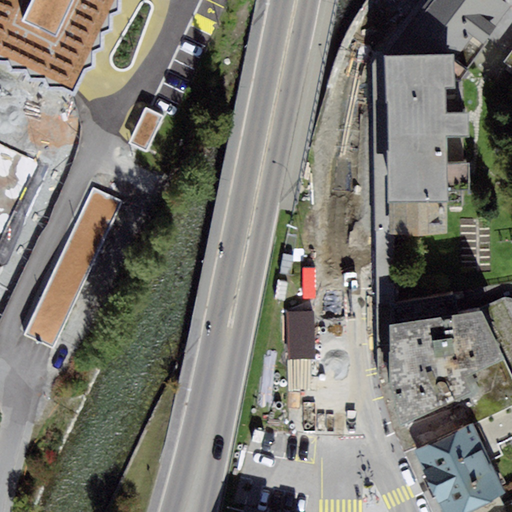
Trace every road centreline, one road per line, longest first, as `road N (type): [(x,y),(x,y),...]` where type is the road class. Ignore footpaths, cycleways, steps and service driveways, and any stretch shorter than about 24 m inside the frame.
road 1 (primary): [(281,0),(172,511)]
road 2 (primary): [(206,511),(309,0)]
road 3 (residential): [(343,417),(343,145),(355,62),(391,0)]
